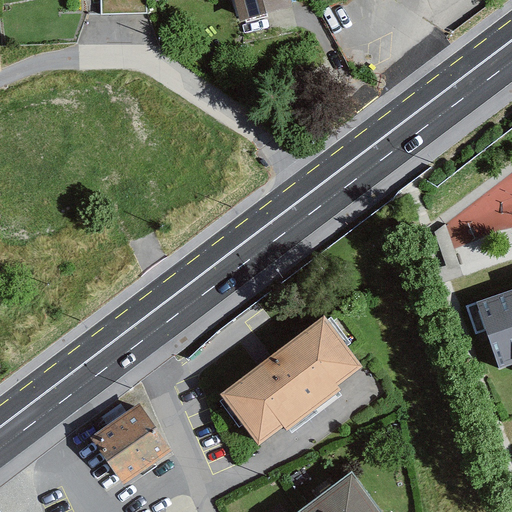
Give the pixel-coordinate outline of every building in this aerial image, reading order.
[(146,0),(101,0),(101,16),(148,14),(146,0)] [(244,0),(253,18),(301,6),(298,0),(244,0)] [(0,214),(95,178),(70,112),(0,138),(0,214)] [(114,186),(130,239),(157,231),(140,177),(114,186)] [(511,292),(477,304),(500,371),(511,367),(511,292)] [(324,320),(224,394),(260,441),(359,366),(324,320)] [(139,408),(96,437),(124,480),(167,451),(139,408)] [(380,511),(355,477),(306,511),(380,511)]
